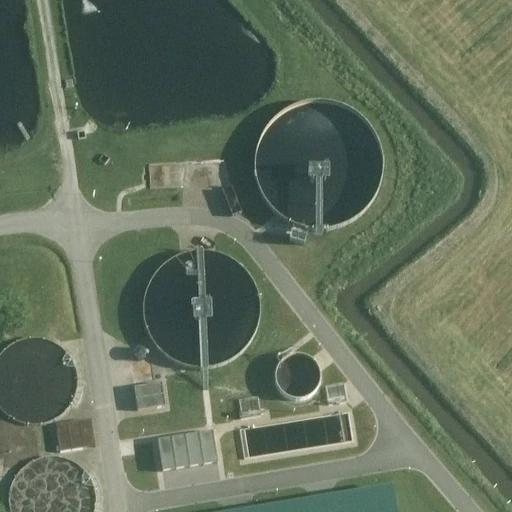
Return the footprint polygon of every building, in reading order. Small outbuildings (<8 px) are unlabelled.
[(262,164),(266,184),(275,203),(290,217),(309,226),(330,228),(350,224),(369,213),(382,196),(390,176),(390,154),(383,134),(370,116),(352,105),(331,100),(309,102),(290,111),(275,125),(266,144),(262,164)] [(186,184),(184,162),(153,163),(154,186),(186,184)] [(319,355),(285,359),(289,398),(324,394),(319,355)] [(155,386),(127,391),(131,412),(159,407),(155,386)] [(92,452),(88,426),(51,431),(55,457),(92,452)] [(165,440),(171,472),(224,462),(219,430),(165,440)] [(408,511),(404,485),(239,511),(408,511)]
